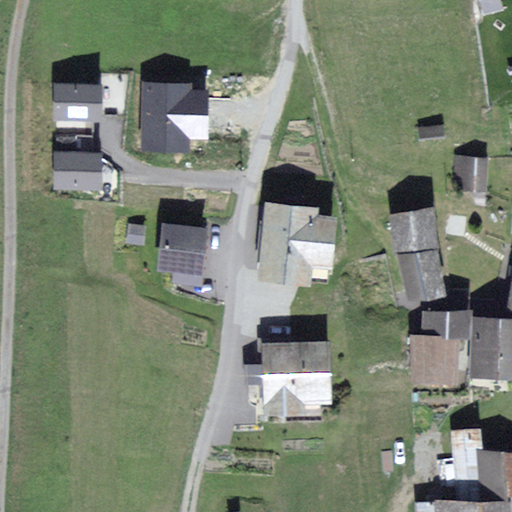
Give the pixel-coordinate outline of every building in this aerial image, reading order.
[(100,85),(58,84),(58,114),(100,115),(100,85)] [(187,100),(183,122),(199,125),(203,103),(187,100)] [(100,154),(60,153),(60,183),(99,183),(100,154)] [(486,159),(458,157),(456,184),(484,186),(486,159)] [(320,205),(271,199),(263,275),(312,280),(313,269),(322,270),(323,262),(332,263),(337,214),(319,213),(320,205)] [(394,213),(396,230),(434,225),(432,208),(394,213)] [(210,227),(166,222),(161,265),(178,267),(177,278),(205,280),(210,227)] [(147,224),(130,223),(129,242),(146,243),(147,224)] [(437,243),(434,225),(396,230),(398,248),(404,247),(437,243)] [(443,289),(437,243),(404,247),(410,294),(443,289)] [(467,312),(426,312),(426,335),(455,335),(468,335),(467,312)] [(511,319),(477,317),(475,369),(511,371),(511,319)] [(456,376),(455,335),(426,335),(415,335),(416,376),(456,376)] [(334,344),(266,346),(267,413),(308,411),(308,403),(336,402),(334,344)] [(247,376),(264,376),(263,358),(246,358),(247,376)] [(511,454),(481,455),(480,430),(456,431),(458,493),(511,491),(511,454)] [(436,501),(420,502),(420,511),(507,511),(507,497),(436,501)]
